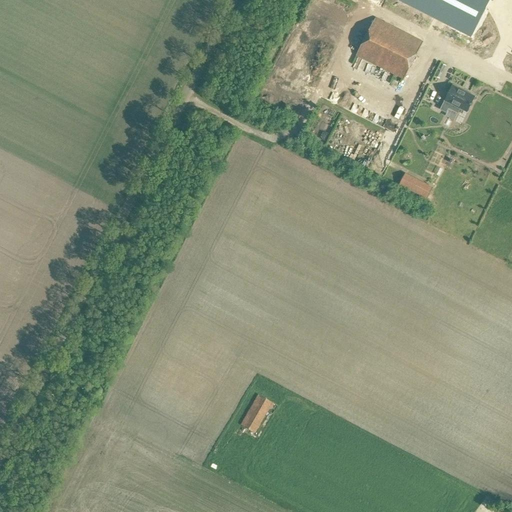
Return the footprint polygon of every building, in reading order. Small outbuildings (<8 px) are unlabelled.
[(404,80),(423,43),(375,18),(355,56),(404,80)] [(439,79),(446,66),(441,64),(435,76),(439,79)] [(475,97),(453,86),(445,101),(446,101),(442,110),(446,112),(448,108),(458,113),(460,109),(467,112),(475,97)] [(353,101),(349,107),(354,110),(358,104),(353,101)] [(433,188),(414,178),(408,190),(427,200),(433,188)] [(254,432),(272,403),(259,395),(241,424),(254,432)]
